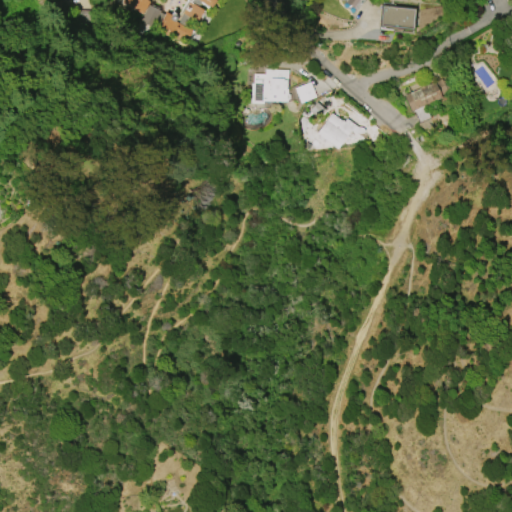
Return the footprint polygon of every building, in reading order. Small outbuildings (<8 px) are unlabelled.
[(147,0),(149,1),(142,13),(121,3),(122,0),(147,0)] [(217,0),(203,19),(206,21),(200,29),(178,12),(186,0),(217,0)] [(363,0),(356,11),(341,0),(363,0)] [(380,4),(415,8),(413,31),(378,27),(380,4)] [(161,10),(152,23),(145,17),(153,5),(161,10)] [(188,40),(170,32),(168,35),(163,33),(165,29),(159,26),(166,12),(177,17),(175,21),(193,30),(188,40)] [(286,102),(263,100),(263,103),(250,102),(251,82),(253,82),(253,73),(264,74),(264,69),(288,70),(286,102)] [(404,95),(420,89),(418,86),(425,83),(426,85),(441,79),(446,91),(439,94),(441,98),(424,104),(424,105),(410,111),(404,95)] [(294,88),(309,82),(315,96),(314,97),(315,99),(310,101),(309,99),(300,103),(294,88)] [(316,102),(325,110),(317,118),(308,111),(316,102)] [(331,113),(343,122),(346,119),(357,127),(358,126),(361,129),(363,131),(363,132),(362,132),(360,133),(359,133),(358,133),(357,133),(356,133),(355,133),(354,132),(353,132),(352,131),(350,130),(336,149),(324,140),(322,142),(316,138),(318,135),(316,134),(331,113)]
